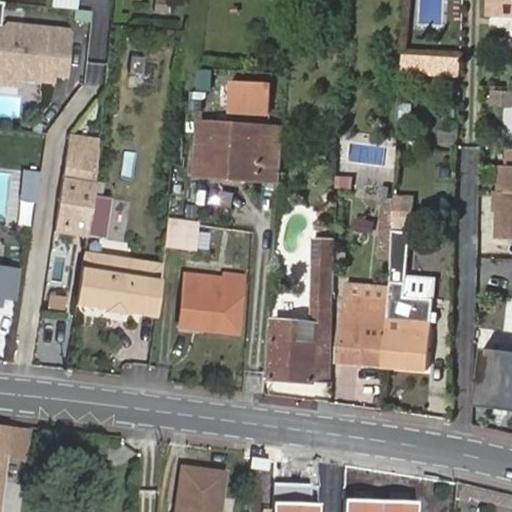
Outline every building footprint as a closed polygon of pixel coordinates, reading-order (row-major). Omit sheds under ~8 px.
[(154,0),(154,12),(177,14),(178,0),(154,0)] [(511,0),(491,0),(491,17),(511,19),(511,0)] [(64,78),(69,36),(66,33),(16,28),(12,32),(0,30),(0,81),(3,82),(7,78),(51,83),(52,76),(64,78)] [(402,52),(401,73),(462,76),(463,56),(402,52)] [(197,88),(212,89),(214,71),(200,69),(197,88)] [(42,133),(43,124),(35,123),(33,132),(42,133)] [(263,182),(280,185),(284,134),(206,123),(199,173),(235,178),(236,168),(264,172),(263,182)] [(84,234),(98,143),(98,142),(66,137),(53,229),(84,234)] [(508,191),(502,191),(499,238),(511,238),(511,149),(509,167),(508,191)] [(235,178),(263,182),(264,172),(236,168),(235,178)] [(37,201),(41,172),(24,170),(21,200),(37,201)] [(197,224),(182,222),(165,220),(162,247),(192,252),(197,224)] [(404,231),(391,230),(390,251),(403,251),(404,231)] [(331,239),(312,239),(311,298),(310,322),(271,321),(268,379),(329,382),(330,299),(331,239)] [(153,325),(159,274),(160,264),(81,252),(79,263),(79,266),(72,313),(104,317),(103,318),(123,321),(122,320),(153,325)] [(0,271),(0,295),(10,298),(14,274),(0,271)] [(182,282),(179,326),(234,332),(240,276),(220,274),(218,297),(209,296),(211,285),(182,282)] [(384,368),(388,287),(348,284),(341,364),(384,368)] [(388,287),(384,368),(427,372),(432,324),(429,323),(431,302),(402,299),(403,288),(388,287)] [(484,349),(475,406),(511,412),(511,359),(510,359),(511,354),(484,349)] [(0,429),(0,505),(9,430),(0,429)] [(183,470),(177,511),(218,511),(223,476),(183,470)] [(341,511),(419,511),(420,505),(342,500),(341,511)]
